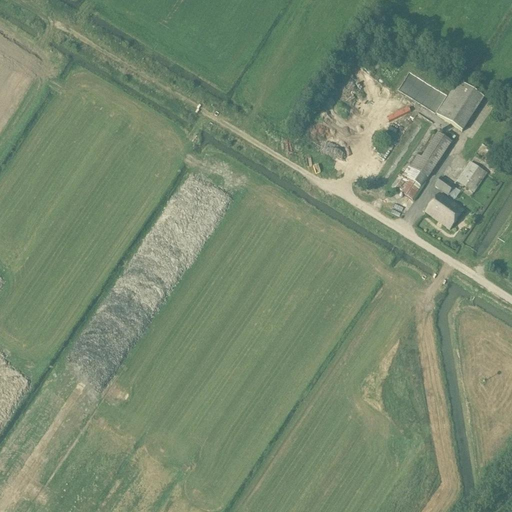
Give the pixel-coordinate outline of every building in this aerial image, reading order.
[(457,84),(436,116),(460,132),(481,99),(457,84)] [(453,144),(443,137),(437,133),(421,158),(417,156),(396,188),(402,192),(400,195),(412,201),(421,187),(420,187),(426,179),(428,181),(453,144)] [(469,162),(456,182),(474,194),(487,174),(469,162)] [(441,177),(434,187),(447,197),(455,187),(441,177)] [(439,195),(425,213),(450,230),(464,211),(439,195)] [(417,402),(400,403),(401,424),(418,423),(417,402)]
